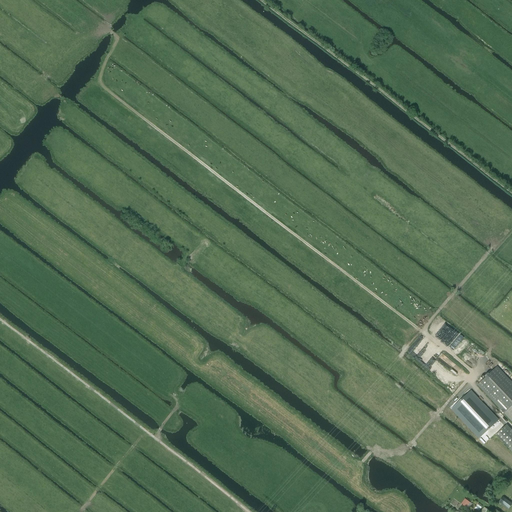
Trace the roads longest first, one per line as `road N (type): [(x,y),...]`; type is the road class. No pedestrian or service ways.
road 1 (track): [(424,332),(103,87),(100,72),(124,30)]
road 2 (track): [(0,319),(247,511)]
road 3 (track): [(511,426),(473,385),(472,370),(424,332)]
